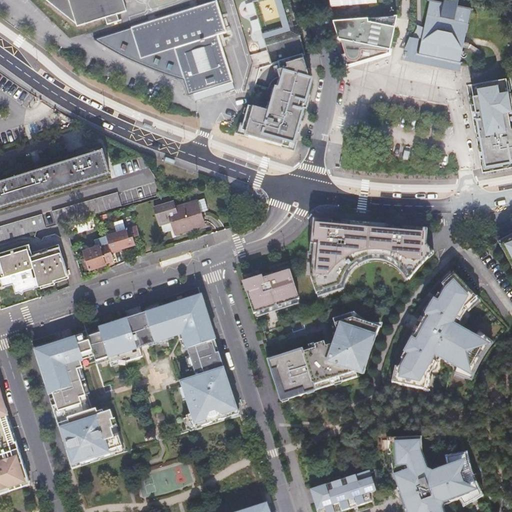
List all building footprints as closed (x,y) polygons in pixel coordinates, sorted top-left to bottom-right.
[(46,0),(77,23),(101,16),(102,19),(116,15),(118,23),(130,19),(124,0),(46,0)] [(189,95),(232,80),(217,34),(226,31),(216,0),(215,0),(131,28),(142,59),(175,48),(189,95)] [(271,64),(305,55),(298,30),(295,31),(292,21),(295,21),(288,0),(258,0),(259,1),(253,2),(271,64)] [(419,56),(459,65),(459,62),(470,7),(459,4),(459,1),(452,0),(446,0),(446,2),(434,0),(429,0),(424,27),(422,40),(419,53),(419,56)] [(388,51),(390,51),(395,28),(397,17),(368,20),(368,19),(333,22),(339,40),(341,41),(348,66),(387,54),(388,51)] [(419,56),(419,53),(417,53),(419,38),(412,37),(402,59),(461,71),(461,62),(459,62),(459,65),(419,56)] [(249,106),(244,123),(239,121),(236,134),(293,150),(312,81),(310,81),(307,69),(279,77),(282,83),(280,89),(277,88),(270,113),(249,106)] [(511,123),(511,122),(511,109),(507,78),(471,84),(475,111),(477,111),(478,118),(477,119),(479,129),(480,129),(482,137),(480,137),(483,152),(485,151),(486,158),(484,158),(485,165),(511,160),(511,159),(511,158),(511,127),(511,123)] [(235,88),(232,80),(189,95),(195,100),(235,88)] [(0,205),(111,171),(104,148),(97,150),(83,155),(40,168),(0,180),(0,205)] [(122,192),(55,211),(60,224),(125,204),(122,192)] [(173,221),(177,234),(208,225),(204,212),(210,210),(206,198),(178,206),(177,201),(156,207),(162,225),(173,221)] [(123,215),(134,212),(133,206),(101,215),(104,223),(122,218),(124,217),(123,215)] [(124,217),(122,218),(124,225),(136,221),(134,212),(123,215),(124,217)] [(45,214),(0,227),(0,241),(49,227),(45,214)] [(314,246),(311,278),(316,295),(340,288),(342,279),(346,271),(344,269),(357,258),(359,260),(366,258),(373,257),(381,257),(389,259),(395,263),(401,268),(406,274),(409,281),(421,266),(434,253),(426,245),(427,229),(403,227),(403,234),(400,234),(400,230),(386,229),(386,226),(349,222),(349,225),(334,224),(334,228),(332,228),(332,221),(321,220),(312,228),(310,246),(314,246)] [(115,260),(109,243),(110,243),(108,236),(95,240),(98,247),(84,251),(90,270),(107,264),(107,263),(115,260)] [(14,273),(33,267),(34,267),(41,288),(57,283),(57,281),(72,276),(63,247),(38,254),(34,256),(30,243),(7,250),(14,273)] [(8,275),(14,273),(7,250),(1,252),(8,275)] [(33,267),(14,273),(8,275),(0,277),(0,280),(1,280),(2,281),(13,278),(14,283),(36,277),(33,267)] [(244,283),(253,313),(299,299),(289,268),(265,276),(266,279),(262,280),(263,285),(261,286),(259,278),(244,283)] [(477,298),(456,275),(444,286),(439,281),(429,293),(437,297),(424,320),(427,322),(420,335),(416,334),(402,359),(404,360),(399,368),(396,367),(392,383),(424,390),(428,375),(430,376),(443,362),(466,374),(468,371),(470,372),(484,348),(481,347),(483,343),(456,329),(467,310),(465,309),(477,298)] [(143,315),(131,319),(131,318),(106,326),(107,330),(88,336),(96,360),(103,358),(105,364),(121,359),(122,362),(138,357),(134,345),(145,341),(147,345),(169,338),(168,337),(182,332),(196,373),(198,372),(200,377),(182,383),(186,396),(189,395),(195,412),(189,414),(194,430),(239,416),(232,394),(231,395),(223,397),(220,388),(226,385),(227,383),(226,382),(224,374),(226,374),(202,295),(178,303),(180,306),(166,311),(165,307),(143,314),(143,315)] [(269,362),(282,402),(364,375),(371,351),(378,333),(380,328),(353,319),(351,313),(333,320),(341,342),(326,347),(325,343),(314,346),(315,349),(303,353),(302,351),(269,362)] [(83,334),(34,350),(73,469),(125,452),(111,410),(104,412),(103,409),(97,412),(96,408),(93,409),(88,394),(86,395),(77,369),(83,368),(80,361),(89,358),(91,362),(96,360),(88,336),(84,337),(83,334)] [(231,395),(226,382),(227,383),(226,385),(220,388),(223,397),(231,395)] [(0,492),(30,483),(0,387),(0,492)] [(458,462),(438,469),(439,471),(433,474),(426,470),(424,467),(427,466),(422,452),(421,438),(390,440),(392,455),(395,475),(403,496),(406,505),(408,511),(447,511),(445,511),(444,511),(441,509),(443,503),(449,500),(450,503),(471,495),(469,492),(472,491),(468,482),(466,483),(463,474),(465,473),(462,464),(459,465),(458,462)] [(360,490),(364,504),(372,502),(368,490),(375,488),(370,471),(355,475),(360,490)] [(345,495),(350,509),(364,504),(360,490),(345,495)] [(345,495),(330,500),(333,511),(339,511),(350,509),(345,495)] [(333,511),(330,500),(315,505),(317,511),(333,511)]
